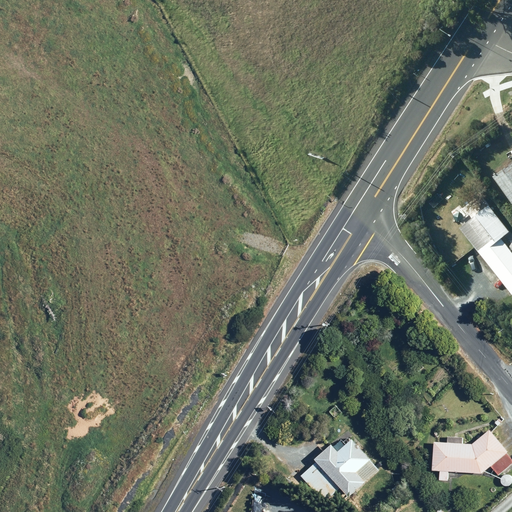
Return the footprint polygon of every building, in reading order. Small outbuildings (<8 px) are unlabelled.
[(491,177),(511,206),(511,162),(491,177)] [(487,205),(457,228),(511,297),(511,255),(499,239),(508,232),(505,228),(502,230),(498,225),(501,223),(494,214),(491,216),(487,211),(490,209),(487,205)] [(440,442),(438,470),(445,470),(445,480),(453,480),(453,471),(487,473),(495,466),(503,475),(511,466),(511,455),(510,453),(511,451),(511,450),(493,429),(477,444),(466,443),(467,437),(452,436),(452,442),(440,442)] [(338,445),(315,466),(325,478),(332,471),(355,497),(385,470),(358,439),(344,451),(338,445)] [(401,483),(394,490),(401,497),(408,490),(401,483)]
